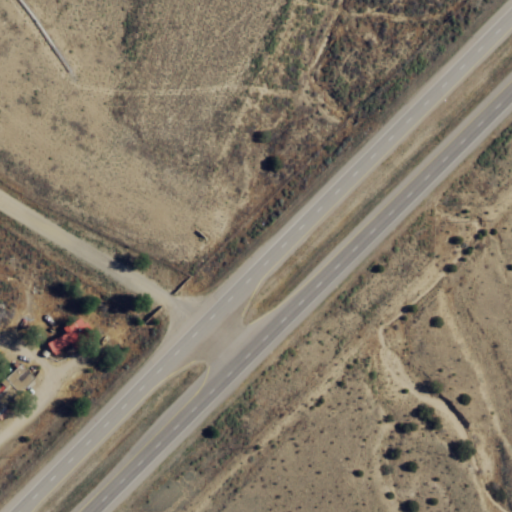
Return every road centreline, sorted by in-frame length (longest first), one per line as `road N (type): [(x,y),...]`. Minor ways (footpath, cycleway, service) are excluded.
road 1 (trunk): [(511,15),(13,511)]
road 2 (trunk): [(88,511),(511,86)]
